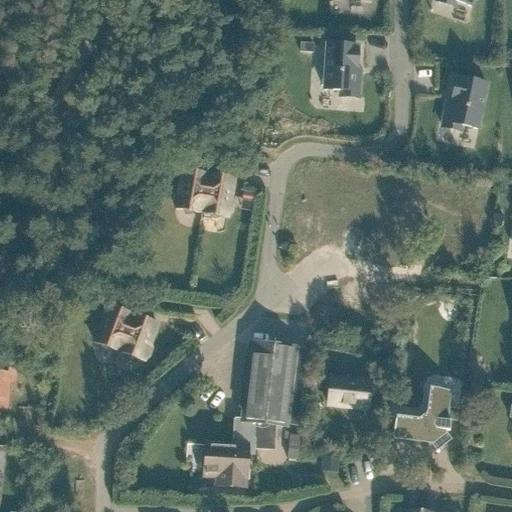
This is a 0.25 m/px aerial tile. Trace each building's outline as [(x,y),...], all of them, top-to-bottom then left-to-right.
[(312,46),(300,45),(299,53),(311,54),(312,46)] [(326,45),(323,91),(340,92),(339,98),(357,99),(359,72),(355,71),(356,47),(326,45)] [(476,130),(486,86),(456,79),(451,103),(447,102),(441,129),(459,132),(460,127),(476,130)] [(201,214),(207,175),(182,170),(178,191),(175,195),(173,204),(175,208),(175,210),(201,214)] [(233,180),(207,175),(201,214),(226,219),(226,217),(229,213),(231,205),(229,200),(233,180)] [(255,195),(243,192),(241,202),(253,204),(255,195)] [(409,194),(392,231),(415,234),(422,219),(440,227),(439,236),(458,238),(460,217),(409,194)] [(494,215),(492,228),(500,229),(502,217),(494,215)] [(318,216),(311,266),(341,270),(347,220),(318,216)] [(118,353),(132,316),(107,307),(100,327),(96,330),(93,338),(94,342),(93,344),(118,353)] [(156,325),(132,316),(118,353),(142,362),(143,360),(146,357),(149,349),(149,344),(156,325)] [(232,420),(230,446),(246,447),(246,448),(273,450),(274,427),(286,429),(286,426),(298,428),(308,351),(249,343),(239,420),(232,420)] [(487,363),(484,381),(492,382),(495,364),(487,363)] [(0,409),(5,410),(7,383),(14,383),(15,371),(5,370),(5,375),(0,374),(0,409)] [(355,409),(367,410),(370,381),(330,377),(327,403),(355,406),(355,409)] [(391,436),(391,437),(392,437),(393,437),(393,436),(406,438),(406,439),(407,439),(408,439),(408,438),(421,440),(422,441),(423,441),(423,440),(429,441),(434,447),(446,438),(441,432),(441,430),(446,430),(448,420),(443,419),(444,409),(445,408),(445,407),(444,407),(446,393),(447,392),(447,391),(446,391),(445,392),(429,390),(429,389),(427,389),(427,391),(428,391),(426,405),(425,405),(425,406),(425,407),(426,407),(425,414),(422,417),(422,416),(420,416),(419,418),(419,419),(416,421),(410,420),(409,419),(408,419),(408,420),(395,418),(395,417),(393,418),(393,419),(394,419),(392,435),(391,436)] [(299,437),(288,436),(286,460),(296,461),(299,437)] [(204,444),(201,478),(218,479),(218,487),(244,489),(246,448),(246,447),(230,446),(204,444)] [(318,457),(315,472),(337,475),(339,459),(318,457)]
